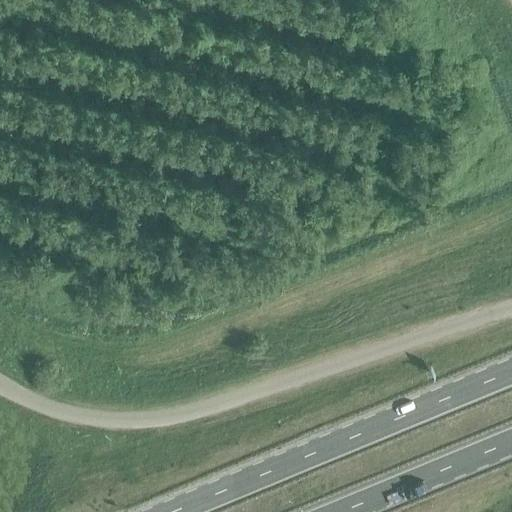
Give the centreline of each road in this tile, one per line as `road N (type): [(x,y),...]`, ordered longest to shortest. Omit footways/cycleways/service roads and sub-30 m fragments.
road 1 (unclassified): [(511,309),(199,424),(126,433),(71,429),(0,393)]
road 2 (trunk): [(511,368),(171,511)]
road 3 (trunk): [(347,511),(511,443)]
